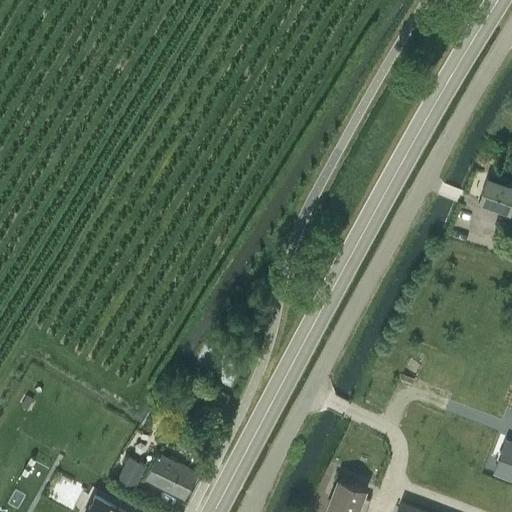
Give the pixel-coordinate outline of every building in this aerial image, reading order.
[(511,184),(488,176),(480,199),(510,210),(511,204),(511,184)] [(216,388),(209,405),(222,410),(229,394),(216,388)] [(511,396),(494,405),(501,419),(511,413),(511,396)] [(511,447),(501,443),(490,476),(511,483),(511,447)] [(186,496),(200,471),(158,451),(145,475),(186,496)] [(131,454),(120,475),(117,480),(133,490),(148,463),(131,454)] [(362,511),(364,511),(370,498),(362,495),(365,487),(339,478),(326,511),(356,511),(357,510),(362,511)] [(130,511),(96,493),(85,511),(130,511)] [(432,511),(401,500),(396,511),(432,511)]
